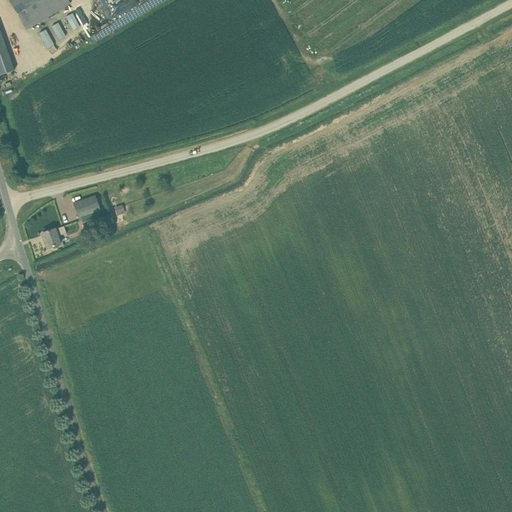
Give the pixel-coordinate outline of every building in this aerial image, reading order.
[(68,0),(8,0),(26,30),(70,3),(68,0)] [(66,16),(73,29),(79,25),(72,13),(66,16)] [(52,25),(58,39),(65,36),(59,22),(52,25)] [(0,74),(13,71),(0,27),(0,74)] [(39,33),(47,47),(53,44),(45,30),(39,33)] [(51,59),(72,46),(67,39),(47,52),(51,59)] [(95,197),(74,204),(78,216),(99,209),(95,197)] [(102,231),(109,229),(107,222),(100,224),(102,231)] [(57,237),(66,233),(64,226),(42,234),(47,249),(60,244),(57,237)]
